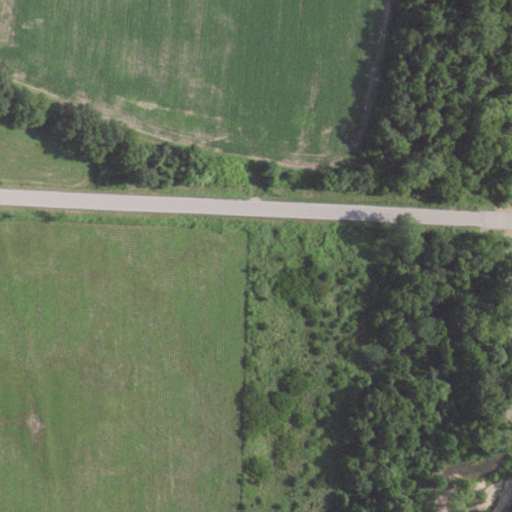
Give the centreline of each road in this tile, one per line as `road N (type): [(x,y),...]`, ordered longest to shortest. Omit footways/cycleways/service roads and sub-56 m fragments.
road 1 (residential): [(389,215),(0,196)]
road 2 (residential): [(511,221),(389,215)]
